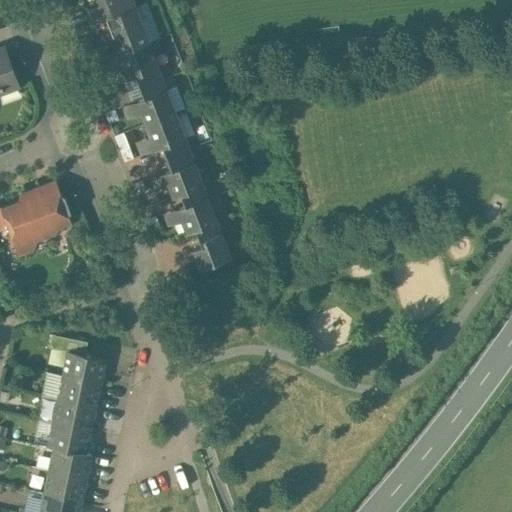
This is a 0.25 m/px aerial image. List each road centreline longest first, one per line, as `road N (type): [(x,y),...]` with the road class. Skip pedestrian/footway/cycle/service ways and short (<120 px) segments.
road 1 (residential): [(87,125),(131,236),(134,284),(154,338),(158,403)]
road 2 (secondary): [(373,511),(511,333)]
road 3 (residential): [(35,0),(87,125)]
road 4 (residential): [(133,431),(145,452),(178,448),(186,432),(182,415),(158,403)]
